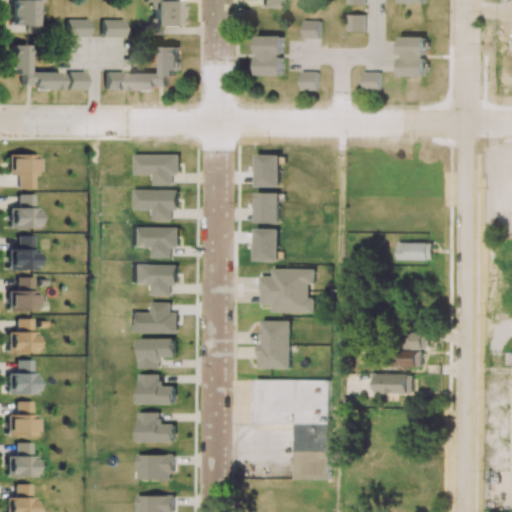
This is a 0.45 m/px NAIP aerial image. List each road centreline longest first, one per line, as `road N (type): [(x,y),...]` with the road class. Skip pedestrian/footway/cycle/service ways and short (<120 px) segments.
road 1 (residential): [(462,511),(466,0)]
road 2 (residential): [(511,124),(0,121)]
road 3 (residential): [(215,511),(217,0)]
